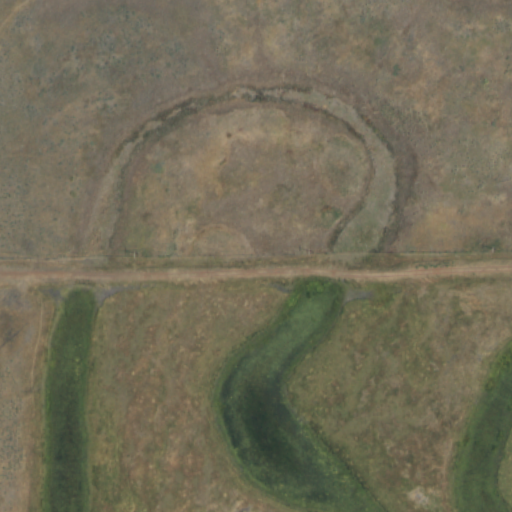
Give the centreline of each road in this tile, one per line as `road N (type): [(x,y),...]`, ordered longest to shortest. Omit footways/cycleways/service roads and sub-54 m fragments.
road 1 (track): [(511,156),(312,70),(230,51),(177,57),(52,107),(0,145)]
road 2 (track): [(119,277),(322,273)]
